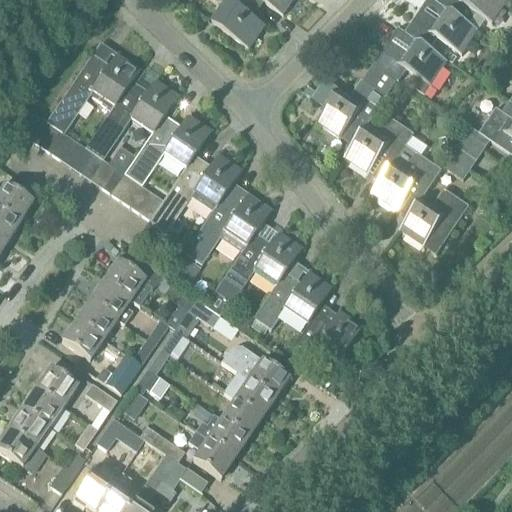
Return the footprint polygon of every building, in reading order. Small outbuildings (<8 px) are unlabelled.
[(263,5),(256,0),(219,0),(226,4),(210,27),(248,53),(264,29),(252,21),(263,5)] [(256,0),(263,5),(282,18),(294,0),(256,0)] [(458,21),(434,4),(428,0),(427,0),(404,34),(429,51),(436,41),(460,57),(477,32),(459,20),(458,21)] [(436,0),(434,4),(458,21),(459,20),(467,9),(491,26),(508,1),(506,0),(436,0)] [(429,51),(404,34),(398,30),(373,67),(396,83),(397,84),(406,72),(430,89),(447,63),(429,51)] [(339,63),(352,48),(335,33),(322,49),(339,63)] [(91,57),(45,124),(53,129),(63,136),(91,96),(112,110),(131,84),(139,72),(116,57),(108,68),(91,57)] [(351,149),(361,135),(396,83),(373,67),(372,66),(349,99),(338,91),(315,124),(350,148),(351,149)] [(131,84),(85,151),(92,156),(102,163),(130,122),(152,136),(163,119),(178,98),(155,83),(147,95),(131,84)] [(308,90),(304,97),(311,102),(315,96),(308,90)] [(511,121),(496,111),(479,135),(470,129),(463,139),(482,153),(489,142),(511,158),(511,121)] [(29,142),(43,122),(33,116),(19,136),(29,142)] [(184,172),(193,159),(210,134),(187,118),(179,130),(163,119),(152,136),(123,178),(132,184),(141,190),(163,157),(184,172)] [(379,186),(389,172),(413,136),(388,119),(372,142),(361,135),(351,149),(350,148),(342,160),(378,185),(379,186)] [(53,129),(45,124),(43,122),(29,142),(39,149),(53,129)] [(49,156),(63,136),(53,129),(39,149),(49,156)] [(73,143),(63,137),(63,136),(49,156),(59,163),(73,143)] [(476,163),(482,153),(463,139),(456,150),(476,163)] [(69,170),(83,150),(73,143),(59,163),(69,170)] [(116,147),(107,161),(122,171),(131,157),(116,147)] [(92,156),(85,151),(83,150),(69,170),(79,177),(92,156)] [(468,173),(476,163),(456,150),(449,160),(468,173)] [(407,221),(416,208),(441,172),(416,155),(399,179),(389,172),(379,186),(378,185),(371,196),(406,221),(407,221)] [(102,163),(92,156),(79,177),(89,183),(102,163)] [(213,211),(231,186),(239,174),(216,158),(208,169),(193,159),(184,172),(162,204),(149,224),(147,227),(164,238),(193,197),(213,211)] [(463,182),(468,173),(449,160),(443,169),(463,182)] [(99,190),(112,170),(102,163),(89,183),(99,190)] [(109,197),(122,177),(112,170),(99,190),(109,197)] [(119,204),(132,184),(123,178),(122,177),(109,197),(119,204)] [(142,191),(141,190),(132,184),(119,204),(129,211),(142,191)] [(243,251),(254,236),(269,213),(246,197),(231,186),(213,211),(182,257),(200,269),(222,237),(243,251)] [(0,216),(18,228),(31,207),(2,188),(0,191),(0,216)] [(139,217),(152,197),(142,191),(129,211),(139,217)] [(407,221),(406,221),(399,232),(434,257),(468,208),(444,191),(427,215),(416,208),(407,221)] [(149,224),(162,204),(152,197),(139,217),(149,224)] [(18,228),(0,216),(0,244),(5,248),(18,228)] [(254,236),(243,251),(230,271),(203,310),(220,322),(231,308),(253,275),(274,289),(284,275),(300,250),(278,235),(270,247),(254,236)] [(183,260),(171,277),(187,289),(199,271),(183,260)] [(101,285),(129,305),(143,284),(115,265),(101,285)] [(304,328),(314,315),(331,290),(308,274),(299,286),(284,275),(274,289),(252,321),(270,333),(284,314),(304,328)] [(125,311),(129,305),(101,285),(88,305),(116,324),(123,328),(131,316),(125,311)] [(193,304),(193,303),(171,287),(164,297),(187,313),(193,304)] [(220,322),(203,310),(193,304),(187,313),(179,324),(188,330),(195,319),(214,332),(220,322)] [(102,344),(116,324),(88,305),(74,324),(102,344)] [(314,315),(304,328),(282,360),(300,372),(313,352),(334,367),(360,329),(337,313),(329,325),(314,315)] [(88,364),(102,344),(74,324),(60,345),(88,364)] [(145,344),(153,350),(167,330),(159,325),(145,344)] [(160,354),(168,360),(182,340),(173,334),(164,347),(160,354)] [(139,370),(153,350),(145,344),(131,364),(139,370)] [(259,364),(241,352),(235,352),(228,357),(222,366),(246,383),(274,402),(287,383),(259,364)] [(154,380),(168,360),(160,354),(146,374),(154,380)] [(123,360),(105,387),(120,398),(138,370),(123,360)] [(34,391),(63,411),(76,391),(47,371),(34,391)] [(166,388),(154,380),(146,374),(137,387),(145,392),(158,401),(166,388)] [(260,423),(274,402),(246,383),(232,403),(260,423)] [(109,415),(116,405),(90,389),(84,398),(109,415)] [(49,431),(63,411),(34,391),(20,411),(49,431)] [(247,442),(260,423),(232,403),(219,423),(247,442)] [(35,450),(49,431),(20,411),(6,431),(35,450)] [(102,411),(91,429),(96,433),(109,415),(102,411)] [(136,411),(130,420),(141,429),(148,420),(136,411)] [(106,455),(123,430),(113,422),(95,448),(106,455)] [(233,462),(247,442),(219,423),(212,433),(201,426),(194,436),(233,462)] [(83,454),(96,435),(96,434),(88,428),(74,448),(83,454)] [(0,457),(21,472),(35,450),(6,431),(0,439),(0,457)] [(177,465),(183,455),(146,431),(140,441),(177,465)] [(219,483),(233,462),(194,436),(186,447),(197,455),(191,463),(219,483)] [(66,472),(74,477),(83,463),(75,458),(66,472)] [(158,469),(179,483),(188,489),(194,480),(164,460),(158,469)] [(74,477),(66,472),(62,469),(49,490),(61,497),(74,477)] [(173,492),(179,483),(158,469),(144,489),(153,496),(161,484),(173,492)] [(87,511),(97,511),(114,487),(93,473),(73,502),(87,511)] [(128,511),(136,502),(114,487),(97,511),(128,511)] [(203,499),(226,510),(230,500),(207,490),(203,499)] [(151,511),(136,502),(128,511),(151,511)]
